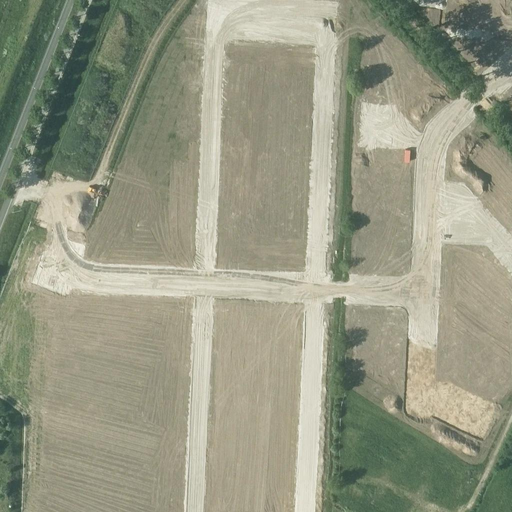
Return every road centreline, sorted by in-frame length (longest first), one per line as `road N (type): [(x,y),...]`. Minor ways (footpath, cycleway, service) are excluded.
road 1 (residential): [(202,282),(213,19),(326,24),(315,287)]
road 2 (secondary): [(0,220),(87,0)]
road 3 (residential): [(187,511),(202,282)]
road 4 (residential): [(315,287),(306,511)]
road 5 (secondary): [(71,0),(0,178)]
road 6 (residential): [(66,277),(202,282)]
road 7 (residential): [(475,92),(425,141),(422,197)]
road 8 (unclassified): [(475,92),(391,0)]
